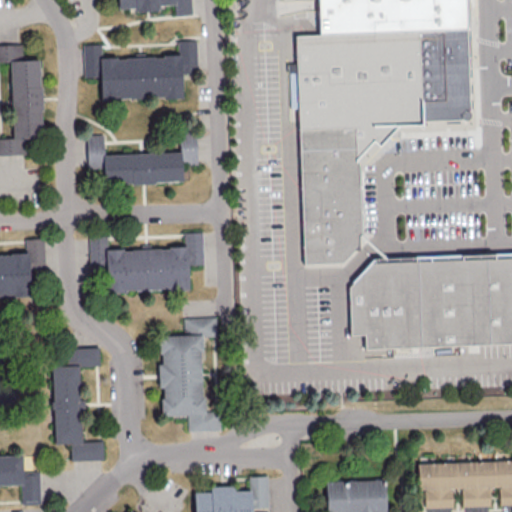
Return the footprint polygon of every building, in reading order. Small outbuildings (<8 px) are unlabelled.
[(190,14),(189,0),(116,0),(117,8),(134,7),(134,11),(157,10),(157,5),(173,4),(174,15),(190,14)] [(321,35),(319,0),(467,0),(469,28),(321,35)] [(469,28),(473,119),(424,121),(424,125),(398,127),(381,145),(376,140),(361,155),(364,234),(359,235),(359,247),(344,264),(305,266),(295,36),(321,35),(469,28)] [(100,99),(181,96),(181,72),(196,72),(195,39),(176,39),(177,55),(101,57),(100,43),(82,44),(83,77),(99,76),(100,99)] [(11,137),(0,137),(0,154),(25,153),(25,137),(41,137),(39,58),(21,59),(21,44),(0,44),(0,61),(9,61),(11,137)] [(102,154),(102,134),(85,134),(86,168),(102,168),(103,183),(181,182),(181,165),(196,164),(195,135),(178,135),(179,152),(102,154)] [(187,288),(186,264),(202,264),(201,231),(182,232),(183,246),(149,248),(149,244),(139,244),(139,248),(106,249),(106,235),(87,235),(88,268),(105,268),(106,291),(187,288)] [(511,343),(367,349),(367,334),(352,334),(350,284),(375,259),(511,254),(511,343)] [(158,335),(159,363),(156,363),(157,388),(160,388),(161,415),(186,414),(186,431),(218,429),(217,410),(203,411),(199,335),(215,334),(214,316),(182,318),(183,334),(158,335)] [(77,366),(98,365),(98,347),(65,348),(65,364),(50,365),(52,443),(69,443),(69,460),(102,459),(102,440),(82,441),(81,398),(78,398),(77,366)] [(511,459),(416,463),(417,489),(423,489),(423,507),(452,506),(451,488),(460,487),(461,506),(489,505),(488,487),(497,486),(498,504),(511,503),(511,459)] [(193,511),(266,511),(267,509),(266,509),(265,475),(248,475),(248,489),(232,490),(232,485),(209,486),(209,491),(193,492),(193,511)] [(325,481),(325,511),(384,511),(384,479),(325,481)]
